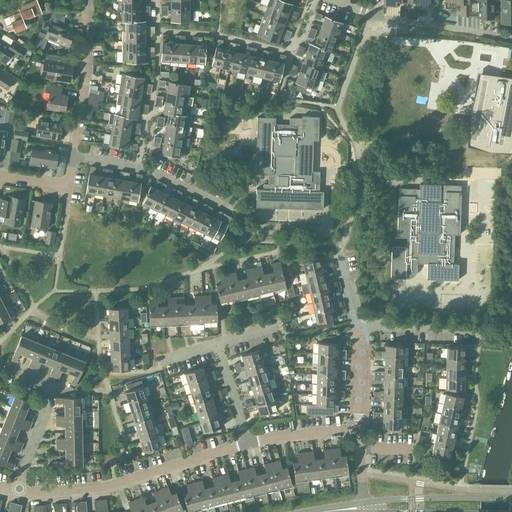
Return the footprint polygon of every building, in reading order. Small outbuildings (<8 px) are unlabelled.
[(32,19),(31,17),(42,12),(36,0),(22,6),(23,8),(19,9),(20,12),(9,17),(12,25),(7,27),(9,32),(13,30),(14,31),(26,25),(24,20),(26,19),(27,20),(29,20),(32,19)] [(270,0),(268,7),(288,14),(292,5),(279,0),(270,0)] [(470,15),(470,2),(469,0),(445,0),(446,2),(456,2),(456,5),(461,5),(461,17),(470,17),(470,15)] [(478,0),(478,3),(470,2),(470,15),(478,15),(478,19),(494,19),(493,0),(478,0)] [(511,0),(509,0),(510,2),(501,2),(501,9),(502,9),(502,24),(504,24),(504,26),(505,28),(508,28),(510,26),(510,24),(511,24),(511,0)] [(140,11),(140,1),(118,1),(118,2),(118,11),(140,11)] [(194,1),(172,1),(172,11),(194,11),(194,1)] [(264,16),(284,24),(288,14),(268,7),(264,16)] [(66,47),(73,30),(64,27),(64,19),(64,13),(64,11),(48,11),(44,23),(53,27),(47,40),(66,47)] [(140,11),(118,11),(118,21),(144,21),(140,21),(140,11)] [(194,11),(172,11),(172,22),(194,22),(194,11)] [(281,33),(284,24),(264,16),(261,26),(281,33)] [(322,26),(340,33),(343,24),(325,17),(322,26)] [(144,21),(118,21),(118,22),(122,22),(123,22),(123,32),(144,32),(144,21)] [(281,33),(261,26),(257,36),(277,43),(281,33)] [(340,33),(322,26),(322,27),(319,36),(336,42),(340,33)] [(144,32),(123,32),(123,41),(144,42),(144,32)] [(171,62),(172,44),(168,44),(169,35),(163,35),(161,61),(171,62)] [(332,52),(333,52),(336,42),(319,36),(315,46),(332,52)] [(198,37),(197,42),(198,42),(198,46),(197,46),(196,64),(205,65),(207,47),(207,43),(203,43),(203,38),(198,37)] [(10,46),(0,39),(0,60),(5,64),(12,54),(20,59),(24,52),(31,56),(33,53),(26,49),(27,49),(22,46),(23,44),(17,40),(16,42),(14,40),(10,46)] [(221,68),(225,51),(221,50),(224,41),(218,40),(212,66),(221,68)] [(144,42),(123,41),(123,52),(144,52),(144,42)] [(234,49),(236,44),(231,43),(229,52),(225,51),(221,68),(229,70),(233,53),(234,49)] [(172,44),(171,62),(179,63),(180,45),(172,44)] [(332,52),(315,46),(310,44),(306,53),(328,61),(331,53),(332,52)] [(180,45),(179,63),(188,63),(189,46),(180,45)] [(189,46),(188,63),(196,64),(197,46),(189,46)] [(252,48),(251,53),(250,57),(246,74),(254,76),(258,59),(255,58),(257,49),(252,48)] [(268,57),(269,52),(264,51),(262,60),(258,59),(254,76),(263,78),(267,61),(268,57)] [(144,52),(123,52),(123,63),(145,63),(144,52)] [(233,53),(229,70),(238,72),(242,55),(233,53)] [(325,70),(328,61),(306,53),(303,62),(325,70)] [(70,82),(72,66),(66,65),(67,58),(44,54),(43,61),(48,62),(45,78),(70,82)] [(242,55),(238,72),(246,74),(250,57),(242,55)] [(271,80),(275,63),(267,61),(263,78),(271,80)] [(325,70),(303,62),(299,72),(321,80),(325,70)] [(275,63),(271,80),(280,82),(284,65),(275,63)] [(0,83),(8,89),(14,79),(0,69),(0,83)] [(321,80),(299,72),(295,83),(317,91),(321,80)] [(121,85),(142,89),(144,78),(122,74),(121,85)] [(476,103),(469,146),(511,152),(511,78),(492,75),(491,80),(477,77),(473,103),(476,103)] [(170,82),(168,93),(185,96),(187,85),(170,82)] [(225,86),(217,84),(216,90),(224,92),(225,86)] [(65,112),(68,95),(61,94),(63,88),(48,85),(47,92),(51,93),(49,107),(55,108),(55,110),(65,112)] [(119,95),(140,99),(142,89),(121,85),(119,95)] [(100,91),(90,90),(88,100),(89,100),(98,101),(100,92),(100,91)] [(260,91),(258,97),(266,99),(267,99),(268,93),(260,91)] [(184,106),(184,105),(188,106),(190,96),(185,96),(168,93),(167,103),(184,106)] [(139,109),(140,99),(119,95),(117,105),(139,109)] [(98,101),(89,100),(87,110),(98,112),(100,102),(98,101)] [(187,117),(187,116),(188,106),(184,105),(184,106),(167,103),(165,114),(169,115),(169,114),(187,117)] [(133,118),(133,119),(137,120),(139,109),(117,105),(115,115),(115,116),(133,118)] [(17,123),(19,111),(11,110),(9,122),(17,123)] [(225,113),(225,121),(233,121),(233,113),(225,113)] [(115,116),(115,115),(111,114),(109,124),(114,125),(114,126),(131,128),(133,119),(133,118),(115,116)] [(169,114),(169,115),(167,124),(189,128),(191,117),(187,116),(187,117),(169,114)] [(324,210),(324,192),(320,192),(320,173),(312,173),(313,141),(319,142),(320,117),(303,117),(303,120),(290,119),(290,125),(276,125),(276,118),(258,118),(256,175),(269,175),(269,185),(264,185),(264,190),(257,190),(257,208),(324,210)] [(60,140),(63,124),(39,120),(37,137),(60,140)] [(188,137),(189,128),(167,124),(166,134),(188,137)] [(129,139),(131,128),(114,126),(112,136),(129,139)] [(23,139),(22,141),(27,141),(29,133),(16,131),(15,138),(23,139)] [(188,137),(166,134),(164,144),(186,148),(188,137)] [(129,139),(112,136),(110,146),(128,149),(129,139)] [(23,139),(15,138),(13,151),(21,152),(22,141),(23,139)] [(186,148),(164,144),(163,155),(184,158),(186,148)] [(56,168),(58,151),(33,147),(31,164),(56,168)] [(96,194),(99,177),(95,176),(96,168),(91,167),(89,175),(86,193),(96,194)] [(99,177),(96,194),(104,196),(108,170),(104,169),(102,177),(99,177)] [(338,169),(338,178),(346,178),(346,177),(346,173),(346,169),(338,169)] [(108,170),(104,196),(112,197),(115,180),(112,179),(113,170),(108,170)] [(125,173),(124,177),(125,177),(124,181),(121,199),(130,200),(133,183),(129,182),(130,173),(125,173)] [(133,183),(130,200),(138,202),(141,184),(143,176),(138,175),(136,183),(133,183)] [(115,180),(112,197),(121,199),(124,181),(115,180)] [(151,208),(163,183),(158,181),(154,189),(151,187),(143,203),(151,208)] [(159,211),(167,196),(163,194),(167,185),(163,183),(151,208),(159,211)] [(461,186),(420,185),(420,190),(400,189),(400,196),(399,196),(398,238),(408,238),(408,248),(392,248),(391,279),(408,279),(409,279),(411,278),(413,277),(415,276),(416,275),(417,273),(417,272),(418,270),(418,264),(428,264),(427,280),(459,281),(459,265),(454,265),(455,235),(460,235),(462,193),(461,193),(461,186)] [(176,195),(174,199),(166,215),(174,219),(182,203),(178,201),(182,193),(178,191),(176,195)] [(166,215),(174,199),(167,196),(159,211),(166,215)] [(24,218),(27,200),(10,197),(10,199),(2,198),(1,199),(0,199),(0,216),(7,217),(6,223),(23,226),(23,225),(26,226),(28,218),(24,218)] [(49,228),(53,204),(36,201),(32,225),(49,228)] [(185,205),(182,203),(174,219),(182,223),(190,207),(192,203),(187,201),(185,205)] [(207,211),(205,214),(205,215),(198,230),(205,234),(213,218),(209,217),(213,208),(209,206),(207,211)] [(190,207),(182,223),(190,227),(198,211),(190,207)] [(205,215),(205,214),(198,211),(190,227),(198,230),(205,215)] [(213,218),(205,234),(220,242),(232,218),(225,214),(220,212),(216,220),(213,218)] [(54,245),(56,233),(48,232),(46,244),(54,245)] [(208,249),(206,253),(213,256),(217,248),(212,245),(210,250),(208,249)] [(303,263),(305,273),(333,267),(332,262),(322,265),(321,259),(303,263)] [(269,273),(274,293),(287,290),(280,262),(272,264),(274,272),(269,273)] [(293,276),(291,265),(285,267),(287,277),(293,276)] [(254,269),(260,296),(274,293),(269,273),(264,275),(262,267),(254,269)] [(333,267),(305,273),(301,274),(303,284),(308,283),(326,279),(324,274),(334,271),(333,267)] [(247,299),(260,296),(254,269),(246,271),(248,278),(243,279),(247,299)] [(247,299),(243,279),(238,280),(236,273),(228,275),(234,302),(247,299)] [(234,302),(228,275),(220,277),(222,284),(216,286),(221,306),(234,302)] [(284,279),(288,293),(294,292),(291,279),(289,280),(288,278),(284,279)] [(327,285),(326,279),(308,283),(310,293),(338,287),(337,282),(333,283),(327,285)] [(312,303),(330,299),(329,293),(339,291),(338,287),(310,293),(312,303)] [(14,290),(9,293),(11,297),(13,299),(17,296),(14,290)] [(203,297),(204,325),(218,325),(216,304),(211,305),(211,296),(203,297)] [(184,297),(176,298),(177,326),(190,326),(190,306),(184,306),(184,297)] [(190,306),(190,326),(204,325),(203,297),(195,297),(194,297),(194,299),(195,305),(190,306)] [(177,326),(176,298),(168,298),(168,306),(163,306),(164,327),(177,326)] [(164,327),(163,306),(158,307),(157,299),(149,299),(150,328),(164,327)] [(330,299),(312,303),(314,313),(343,306),(342,302),(331,304),(330,299)] [(343,306),(314,313),(317,323),(315,324),(317,330),(334,326),(333,320),(335,319),(334,314),(344,311),(343,306)] [(5,307),(0,309),(0,323),(10,318),(5,307)] [(109,320),(128,319),(128,309),(109,310),(109,320)] [(128,319),(109,320),(110,330),(129,329),(128,319)] [(110,340),(129,339),(129,329),(110,330),(110,340)] [(318,354),(347,355),(347,350),(337,350),(337,343),(336,343),(336,336),(329,336),(329,343),(318,343),(318,354)] [(26,356),(33,341),(22,337),(12,360),(17,362),(20,354),(26,356)] [(111,351),(130,350),(129,339),(110,340),(111,351)] [(34,368),(43,345),(33,341),(26,356),(33,358),(29,367),(34,368)] [(48,364),(54,349),(43,345),(34,368),(38,370),(42,362),(48,364)] [(376,356),(404,357),(404,346),(386,346),(386,352),(376,351),(376,356)] [(447,348),(447,358),(465,359),(466,349),(447,348)] [(54,349),(48,364),(53,367),(50,375),(55,377),(64,354),(54,349)] [(111,361),(130,360),(130,350),(111,351),(111,361)] [(245,366),(263,361),(259,350),(242,356),(245,366)] [(64,354),(55,377),(59,379),(63,370),(69,373),(75,358),(64,354)] [(347,359),(347,355),(318,354),(318,364),(336,365),(336,359),(347,359)] [(385,366),(404,367),(404,357),(376,356),(376,360),(385,361),(385,366)] [(75,358),(69,373),(75,375),(71,384),(76,386),(86,362),(75,358)] [(465,359),(447,358),(447,368),(465,369),(465,359)] [(242,367),(236,369),(237,373),(247,371),(248,376),(266,370),(271,369),(268,359),(263,361),(245,366),(242,367)] [(130,360),(111,361),(112,371),(131,370),(130,360)] [(336,365),(318,364),(317,374),(346,375),(346,371),(336,370),(336,365)] [(375,376),(403,377),(404,367),(385,366),(385,372),(375,372),(375,376)] [(206,379),(210,378),(216,376),(214,371),(204,374),(203,368),(185,374),(189,385),(206,379)] [(465,379),(465,369),(447,368),(447,379),(465,379)] [(248,387),(251,386),(269,380),(266,370),(248,376),(250,381),(241,384),(242,389),(248,387)] [(346,375),(317,374),(317,384),(336,385),(336,380),(346,380),(346,375)] [(403,388),(403,377),(375,376),(375,381),(385,381),(384,387),(403,388)] [(206,379),(189,385),(191,394),(209,388),(206,379)] [(465,379),(447,379),(446,390),(464,391),(465,379)] [(254,395),(272,390),(269,380),(251,386),(254,395)] [(129,403),(146,397),(143,387),(143,386),(142,381),(127,385),(129,391),(125,392),(126,393),(129,403)] [(335,391),(336,385),(317,384),(317,395),(335,395),(345,396),(345,391),(335,391)] [(403,388),(384,387),(384,392),(374,392),(374,397),(402,398),(403,388)] [(216,396),(222,395),(221,390),(211,394),(209,388),(191,394),(194,403),(212,398),(216,396)] [(258,405),(275,399),(272,390),(254,395),(258,405)] [(335,395),(317,395),(316,405),(335,406),(335,400),(339,400),(345,400),(345,396),(335,395)] [(446,395),(444,404),(444,405),(462,409),(464,399),(446,395)] [(11,406),(27,413),(29,407),(37,410),(39,405),(16,396),(11,406)] [(132,413),(149,407),(146,397),(129,403),(132,413)] [(402,408),(402,398),(374,397),(374,401),(384,402),(384,407),(402,408)] [(66,409),(82,409),(82,398),(56,398),(56,403),(65,403),(66,409)] [(198,413),(215,408),(212,398),(194,403),(198,413)] [(248,408),(249,412),(259,409),(261,415),(278,410),(275,399),(258,405),(254,406),(248,408)] [(178,402),(170,405),(172,411),(180,408),(179,408),(182,407),(180,403),(178,403),(178,402)] [(441,415),(459,419),(462,409),(444,405),(441,415)] [(7,417),(30,427),(32,422),(24,418),(27,413),(11,406),(7,417)] [(135,422),(152,417),(149,407),(132,413),(135,422)] [(402,408),(384,407),(383,413),(374,413),(374,417),(402,418),(402,408)] [(215,408),(198,413),(201,423),(228,414),(232,413),(231,409),(217,413),(215,408)] [(57,421),(82,420),(82,409),(66,409),(66,416),(57,416),(57,421)] [(228,414),(201,423),(204,433),(221,427),(219,422),(229,418),(228,414)] [(439,424),(457,429),(459,419),(441,415),(439,424)] [(3,428),(18,434),(20,428),(28,431),(30,427),(7,417),(3,428)] [(138,432),(155,426),(152,417),(135,422),(138,432)] [(402,418),(374,417),(373,422),(383,422),(383,428),(384,428),(384,432),(401,433),(402,418)] [(66,432),(83,432),(82,420),(57,421),(57,426),(66,426),(66,432)] [(437,434),(455,439),(457,429),(439,424),(437,434)] [(155,426),(138,432),(141,442),(158,436),(155,426)] [(188,427),(181,429),(183,435),(190,433),(188,427)] [(15,439),(18,434),(3,428),(0,434),(0,438),(22,448),(24,443),(15,439)] [(57,444),(83,443),(83,432),(66,432),(66,438),(57,439),(57,444)] [(453,448),(455,439),(437,434),(434,444),(453,448)] [(162,446),(158,436),(141,442),(144,452),(146,451),(147,454),(162,449),(161,446),(162,446)] [(22,448),(0,438),(0,451),(9,455),(12,449),(20,452),(22,448)] [(83,443),(57,444),(58,448),(67,448),(67,455),(83,454),(83,443)] [(453,448),(434,444),(432,455),(450,459),(453,448)] [(340,448),(332,449),(336,475),(349,473),(346,455),(341,456),(340,448)] [(336,475),(332,449),(324,450),(325,458),(320,459),(322,477),(336,475)] [(9,455),(0,451),(0,463),(13,469),(15,464),(7,461),(9,455)] [(314,452),(306,453),(309,479),(322,477),(320,459),(315,460),(314,452)] [(309,479),(306,453),(298,454),(299,463),(293,464),(296,481),(309,479)] [(83,454),(67,455),(67,462),(58,462),(58,467),(84,466),(83,454)] [(273,463),(279,488),(293,485),(288,468),(283,469),(281,461),(273,463)] [(262,474),(266,491),(279,488),(273,463),(265,465),(267,473),(262,474)] [(255,468),(247,470),(254,495),(266,491),(262,474),(257,475),(255,468)] [(254,495),(247,470),(240,472),(242,479),(236,480),(240,498),(254,495)] [(229,474),(221,476),(228,501),(240,498),(236,480),(231,482),(229,474)] [(228,501),(221,476),(214,478),(215,486),(210,487),(215,504),(228,501)] [(215,504),(210,487),(205,488),(203,481),(195,483),(202,508),(215,504)] [(202,508),(195,483),(187,485),(189,492),(183,494),(188,511),(202,508)] [(169,487),(161,490),(170,511),(176,511),(184,509),(177,493),(172,495),(169,487)] [(170,511),(161,490),(154,494),(157,501),(152,503),(156,511),(170,511)] [(137,501),(141,511),(156,511),(152,503),(148,505),(145,497),(137,501)] [(141,511),(137,501),(129,504),(132,511),(130,511),(141,511)] [(15,511),(17,504),(11,503),(8,511),(15,511)]
